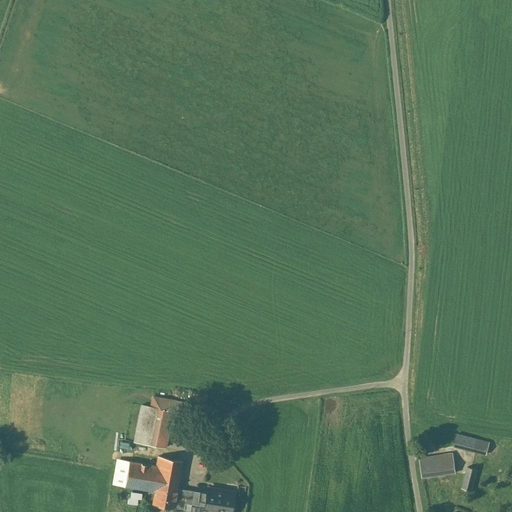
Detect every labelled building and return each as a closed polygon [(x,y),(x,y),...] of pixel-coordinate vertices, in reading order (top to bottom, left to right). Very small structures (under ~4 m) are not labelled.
[(188,404),(152,397),(150,406),(143,444),(164,447),(171,411),(186,414),(188,404)] [(141,405),(134,442),(143,444),(150,406),(141,405)] [(489,443),(456,434),(453,445),(475,452),(486,454),(489,443)] [(452,454),(419,459),(420,467),(453,462),(452,454)] [(181,460),(157,456),(156,466),(159,466),(154,491),(152,504),(173,507),(176,488),(181,460)] [(156,466),(117,459),(112,484),(137,488),(154,491),(159,466),(156,466)] [(420,467),(422,477),(455,473),(453,462),(420,467)] [(472,468),(467,467),(461,488),(471,491),(477,469),(472,468)] [(186,489),(176,488),(173,507),(183,509),(184,503),(186,489)] [(216,489),(206,488),(206,493),(193,491),(191,504),(219,508),(218,511),(230,511),(234,492),(216,489)] [(193,491),(186,489),(184,503),(191,504),(193,491)]
